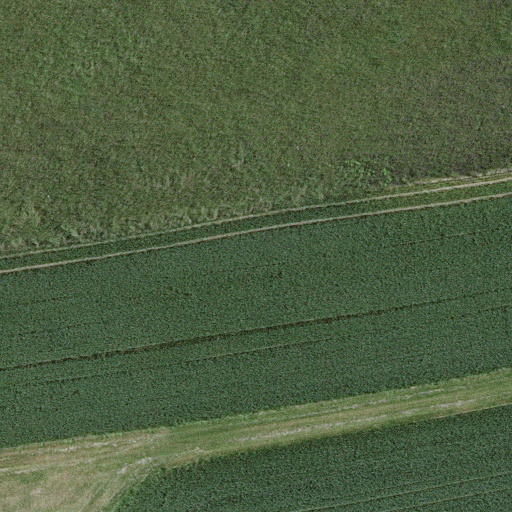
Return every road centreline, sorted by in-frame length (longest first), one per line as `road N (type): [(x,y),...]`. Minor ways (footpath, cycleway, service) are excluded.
road 1 (track): [(511,379),(245,429),(181,450),(94,511)]
road 2 (track): [(245,429),(0,468)]
